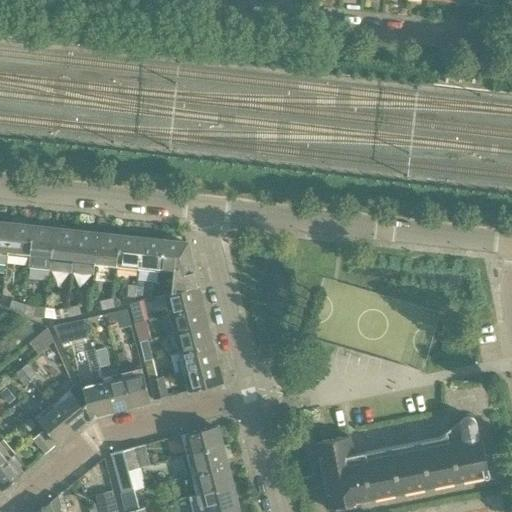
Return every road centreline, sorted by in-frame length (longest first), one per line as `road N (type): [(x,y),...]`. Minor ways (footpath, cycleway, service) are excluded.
road 1 (residential): [(511,46),(85,0)]
road 2 (residential): [(203,210),(503,242)]
road 3 (residential): [(7,511),(108,437),(248,399)]
road 4 (residential): [(0,190),(203,210)]
road 5 (residential): [(248,399),(203,210)]
